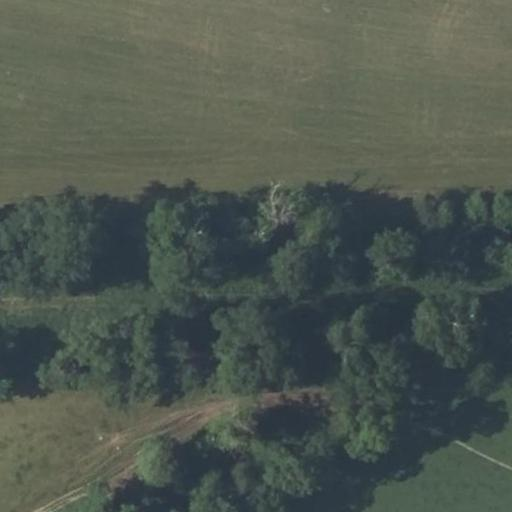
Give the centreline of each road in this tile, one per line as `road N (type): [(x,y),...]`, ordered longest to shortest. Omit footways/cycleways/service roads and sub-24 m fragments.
road 1 (track): [(511,293),(0,306)]
road 2 (track): [(121,511),(324,383),(322,297)]
